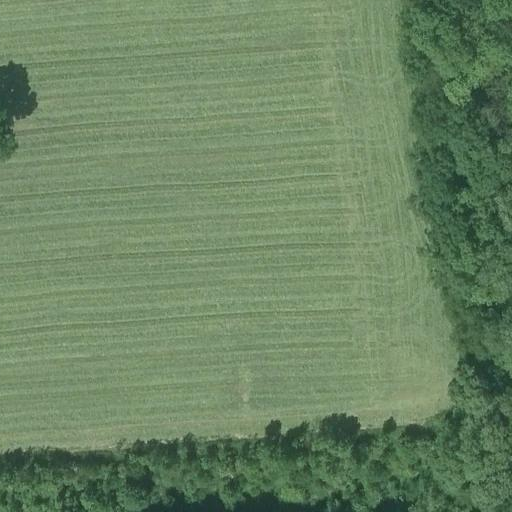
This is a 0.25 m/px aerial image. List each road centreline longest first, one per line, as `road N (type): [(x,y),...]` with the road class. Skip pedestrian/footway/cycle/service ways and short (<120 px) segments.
road 1 (track): [(415,0),(476,351)]
road 2 (track): [(443,511),(474,404),(476,351)]
